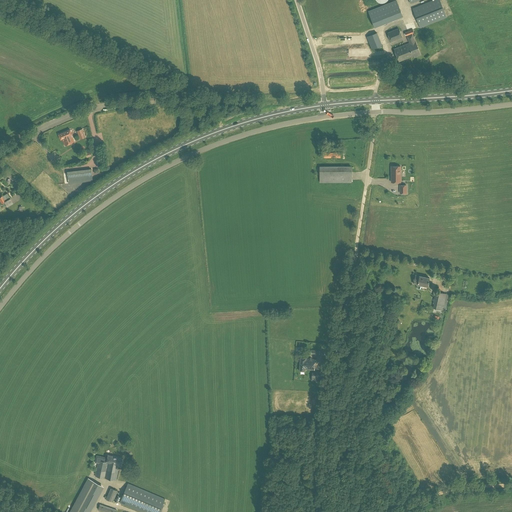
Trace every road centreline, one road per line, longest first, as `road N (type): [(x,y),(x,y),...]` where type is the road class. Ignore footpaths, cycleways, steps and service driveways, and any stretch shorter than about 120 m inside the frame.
road 1 (unclassified): [(325,116),(222,142),(140,182),(54,246),(0,308)]
road 2 (primary): [(0,288),(51,233),(139,168),(235,125),(324,105)]
road 3 (track): [(323,92),(279,99),(114,92),(0,139)]
road 4 (track): [(326,511),(330,383),(365,182)]
road 5 (primary): [(374,101),(511,90)]
road 6 (unclassified): [(511,104),(374,112)]
